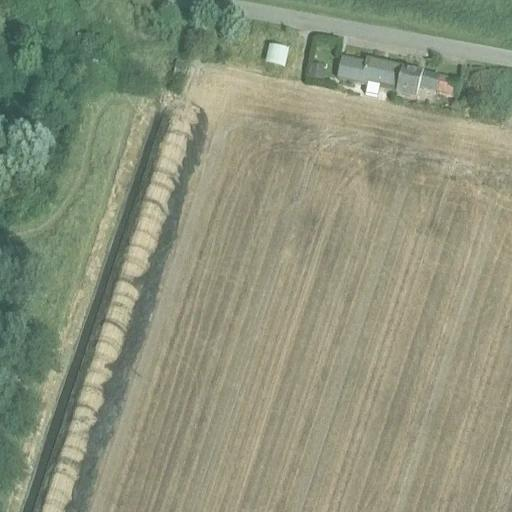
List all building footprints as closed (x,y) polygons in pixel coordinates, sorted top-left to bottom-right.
[(343,60),(338,81),(365,87),(363,95),(377,98),(379,91),(394,94),(400,69),(366,61),(365,65),(343,60)] [(175,64),(171,80),(181,83),(185,67),(175,64)] [(310,68),(308,82),(323,84),(324,74),(322,73),(322,70),(310,68)] [(400,69),(394,94),(415,99),(416,91),(420,73),(400,69)] [(420,73),(416,91),(434,95),(438,77),(420,73)] [(128,77),(127,84),(144,88),(145,81),(128,77)]
